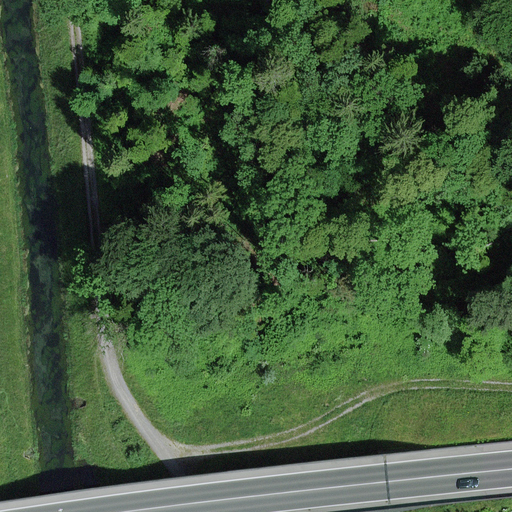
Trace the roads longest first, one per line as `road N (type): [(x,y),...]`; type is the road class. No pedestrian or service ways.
road 1 (track): [(208,511),(113,373),(73,0)]
road 2 (secondary): [(129,511),(511,468)]
